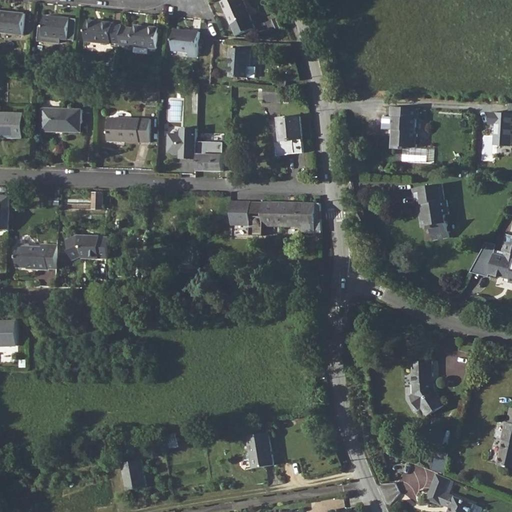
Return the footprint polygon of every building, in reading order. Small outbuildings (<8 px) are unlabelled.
[(234,25),(238,36),(255,29),(250,17),(252,16),(244,0),(228,0),(223,3),(233,24),(234,25)] [(1,11),(0,21),(0,32),(24,35),(26,14),(1,11)] [(46,16),(44,37),(69,40),(71,19),(46,16)] [(112,43),(122,43),(123,27),(124,25),(115,25),(115,23),(89,21),(87,41),(112,44),(112,43)] [(122,43),(121,50),(132,51),(133,46),(158,49),(160,28),(136,26),(135,28),(123,27),(122,43)] [(176,29),(174,50),(190,52),(190,56),(198,57),(201,32),(176,29)] [(231,49),(231,56),(233,57),(232,77),(258,79),(258,68),(251,67),(252,50),(231,49)] [(278,80),(277,89),(284,90),(287,90),(288,81),(278,80)] [(491,124),(497,125),(496,144),(511,145),(511,102),(511,112),(492,111),(491,124)] [(389,107),(388,116),(380,116),(379,128),(389,128),(389,130),(392,130),(391,136),(389,136),(389,149),(401,149),(401,147),(414,147),(415,133),(413,133),(413,118),(415,118),(415,109),(389,107)] [(44,108),(43,130),(59,131),(59,129),(64,129),(64,131),(81,131),(82,123),(83,122),(83,110),(44,108)] [(0,112),(0,134),(2,135),(2,133),(6,133),(6,138),(24,138),(25,114),(0,112)] [(302,117),(279,118),(282,140),(304,138),(302,117)] [(110,118),(109,141),(152,142),(152,119),(110,118)] [(199,128),(182,128),(182,134),(172,133),(170,136),(169,149),(171,152),(181,152),(185,153),(185,158),(198,159),(198,155),(198,141),(199,128)] [(225,142),(198,141),(198,155),(200,155),(200,170),(224,171),(225,142)] [(440,185),(412,189),(413,205),(424,204),(424,211),(421,214),(419,219),(420,229),(430,227),(432,240),(449,237),(447,225),(445,225),(444,215),(448,215),(446,201),(442,201),(440,185)] [(105,194),(95,193),(94,208),(104,208),(105,194)] [(0,229),(11,231),(13,196),(0,195),(0,201),(2,204),(2,208),(0,208),(0,229)] [(323,232),(322,203),(264,202),(264,207),(258,207),(258,221),(264,221),(264,225),(304,226),(304,232),(323,232)] [(494,253),(489,274),(503,278),(504,275),(509,276),(508,281),(511,281),(511,234),(506,233),(502,250),(506,250),(504,256),(494,253)] [(102,259),(110,259),(111,237),(104,237),(103,236),(83,235),(69,241),(73,251),(71,252),(75,262),(84,257),(85,258),(85,259),(102,260),(102,259)] [(19,246),(18,268),(29,269),(29,270),(51,271),(51,270),(59,270),(60,249),(52,249),(52,245),(44,245),(44,247),(19,246)] [(0,321),(0,349),(19,350),(19,321),(0,321)] [(414,395),(411,397),(419,410),(422,408),(428,417),(445,406),(436,391),(436,382),(434,382),(434,361),(414,361),(414,395)] [(504,440),(498,464),(511,467),(511,406),(511,407),(508,421),(507,421),(502,440),(504,440)] [(248,436),(254,469),(275,465),(269,432),(248,436)] [(179,435),(165,437),(168,451),(181,449),(179,435)] [(437,450),(434,469),(448,471),(450,452),(437,450)] [(144,460),(124,463),(129,491),(148,487),(144,460)] [(443,506),(444,505),(454,509),(452,511),(474,511),(477,505),(451,495),(457,481),(440,474),(430,500),(443,506)]
